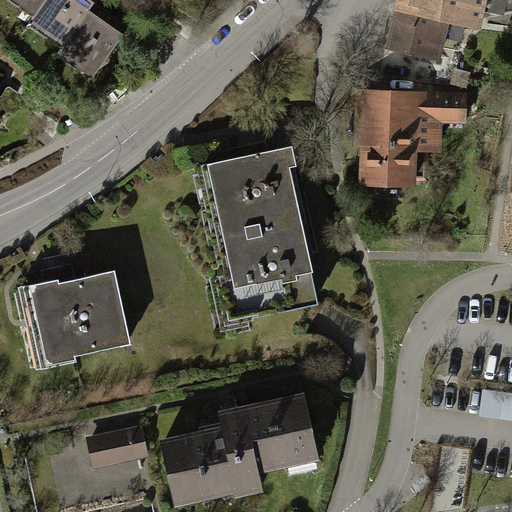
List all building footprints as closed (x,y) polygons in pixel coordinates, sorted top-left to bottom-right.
[(13,0),(37,16),(48,0),(13,0)] [(99,2),(95,0),(48,0),(37,16),(33,22),(67,46),(94,9),(99,2)] [(488,0),(398,0),(397,10),(454,22),(482,28),(488,0)] [(504,16),(508,0),(490,0),(487,10),(504,16)] [(128,33),(94,9),(67,46),(62,53),(95,78),(128,33)] [(454,22),(397,10),(388,51),(445,63),(454,22)] [(466,92),(359,91),(359,148),(366,148),(366,190),(419,190),(419,151),(442,151),(442,122),(466,122),(466,92)] [(284,149),(203,167),(229,280),(216,283),(226,328),(320,307),(284,149)] [(115,273),(29,293),(48,374),(134,354),(115,273)] [(226,421),(167,433),(180,499),(263,483),(260,468),(318,456),(306,390),(223,406),(226,421)] [(483,419),(511,420),(511,396),(485,395),(483,419)] [(145,429),(88,441),(94,467),(150,455),(145,429)]
